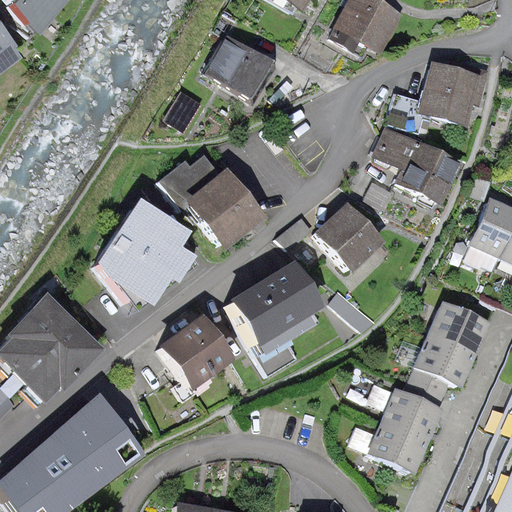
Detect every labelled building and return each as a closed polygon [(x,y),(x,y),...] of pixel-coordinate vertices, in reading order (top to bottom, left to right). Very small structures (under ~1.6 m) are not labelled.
[(15,30),(26,40),(58,0),(0,0),(7,6),(5,9),(19,26),(15,30)] [(259,0),(299,19),(308,0),(259,0)] [(338,42),(374,59),(392,23),(355,5),(338,42)] [(248,106),(268,71),(259,65),(220,42),(199,77),(248,106)] [(417,106),(414,115),(419,116),(456,126),(462,105),(472,108),(481,76),(447,67),(445,77),(426,72),(417,106)] [(414,115),(417,106),(390,98),(382,127),(403,133),(414,136),(419,116),(414,115)] [(177,141),(195,115),(178,104),(160,130),(177,141)] [(398,173),(411,148),(415,139),(403,133),(399,141),(382,134),(370,159),(398,173)] [(398,173),(391,187),(431,207),(450,168),(411,148),(398,173)] [(179,165),(152,185),(176,215),(183,209),(215,249),(249,222),(220,186),(199,159),(184,171),(179,165)] [(511,217),(506,215),(483,205),(465,247),(495,261),(511,221),(511,217)] [(128,211),(90,269),(119,307),(154,280),(178,262),(167,246),(171,240),(156,230),(128,211)] [(312,242),(341,274),(371,246),(364,239),(339,211),(322,226),(325,229),(312,242)] [(511,221),(495,261),(511,268),(511,221)] [(296,222),(272,241),(285,252),(306,234),(296,222)] [(283,345),(315,325),(282,271),(271,277),(220,309),(263,379),(293,361),(283,345)] [(335,294),(326,306),(358,334),(372,325),(335,294)] [(0,342),(0,384),(28,413),(85,358),(36,308),(0,342)] [(437,308),(410,370),(412,371),(444,385),(454,389),(461,373),(475,342),(481,327),(437,308)] [(154,353),(182,391),(219,365),(203,343),(191,326),(154,353)] [(412,371),(399,399),(432,413),(444,385),(412,371)] [(511,511),(511,387),(500,382),(465,459),(441,511),(511,511)] [(427,427),(432,414),(432,413),(399,399),(391,395),(365,460),(406,476),(413,459),(427,427)] [(0,484),(0,511),(57,511),(128,461),(88,407),(25,453),(44,479),(26,491),(14,475),(0,484)]
